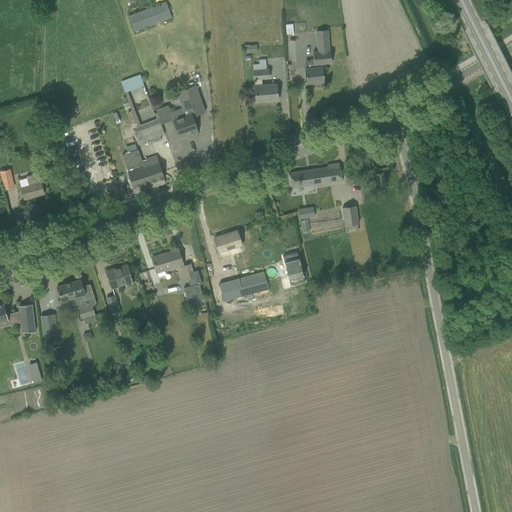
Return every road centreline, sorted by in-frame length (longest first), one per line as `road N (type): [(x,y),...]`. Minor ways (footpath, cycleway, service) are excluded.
road 1 (tertiary): [(394,111),(109,224),(0,258)]
road 2 (unclassified): [(474,511),(394,111)]
road 3 (tertiary): [(394,111),(511,49)]
